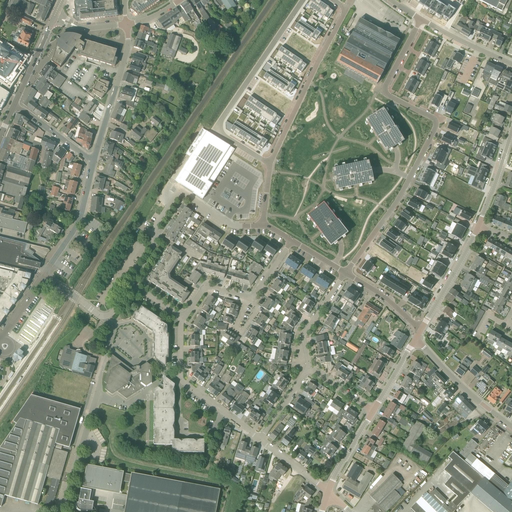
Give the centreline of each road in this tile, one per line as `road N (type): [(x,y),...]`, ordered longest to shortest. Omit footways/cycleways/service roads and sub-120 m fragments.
road 1 (residential): [(421,19),(384,88),(435,125),(397,200),(345,273)]
road 2 (residential): [(269,164),(218,125),(292,15),(329,40)]
road 3 (residential): [(60,511),(115,327),(102,316)]
road 4 (residential): [(134,284),(152,252),(154,228),(179,194),(229,224),(262,225)]
road 5 (residential): [(259,440),(181,382),(180,317)]
road 6 (residential): [(93,162),(126,24)]
road 7 (residential): [(269,164),(329,40)]
road 8 (tertiary): [(511,429),(414,340)]
road 9 (residential): [(42,277),(75,227),(93,162)]
